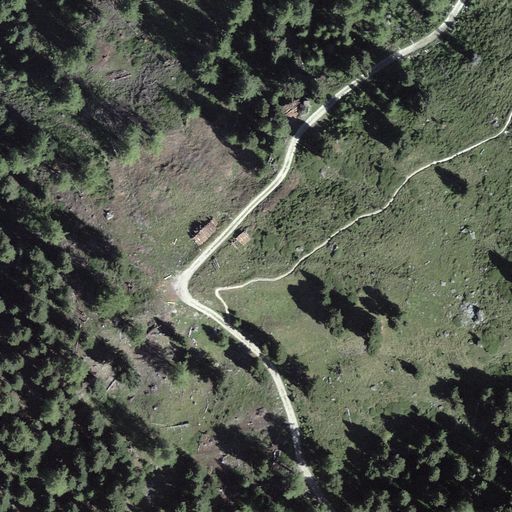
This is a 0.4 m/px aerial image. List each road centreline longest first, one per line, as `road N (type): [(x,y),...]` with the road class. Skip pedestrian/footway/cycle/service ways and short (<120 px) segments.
road 1 (track): [(460,0),(432,36),(328,104),(296,137),(277,181),(185,274),(185,296),(228,327)]
road 2 (track): [(228,327),(272,368),(305,473),(332,511)]
